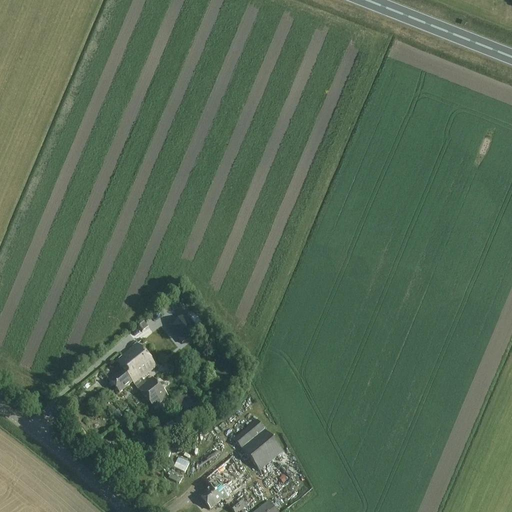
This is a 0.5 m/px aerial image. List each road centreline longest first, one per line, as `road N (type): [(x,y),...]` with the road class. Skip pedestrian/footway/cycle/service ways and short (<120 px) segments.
road 1 (tertiary): [(124,511),(0,407)]
road 2 (trunk): [(511,57),(365,0)]
